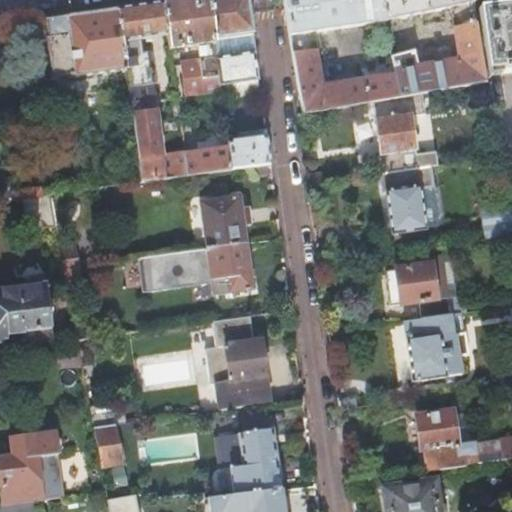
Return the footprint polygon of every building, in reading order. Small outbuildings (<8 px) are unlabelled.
[(186,0),(164,3),(162,3),(166,35),(168,50),(195,47),(197,61),(179,64),(184,98),(220,93),(219,85),(208,0),(186,0)] [(248,0),(208,0),(219,85),(236,83),(259,80),(255,52),(220,56),(219,49),(225,47),(225,38),(253,34),(248,0)] [(282,0),(299,97),(295,98),(297,116),(372,103),(395,99),(391,74),(337,83),(319,86),(312,49),(310,33),(348,27),(382,22),(382,21),(378,0),(282,0)] [(378,0),(382,21),(447,10),(456,60),(414,68),(410,52),(395,54),(392,39),(389,34),(384,34),(391,74),(395,99),(423,95),(488,83),(485,67),(474,8),(472,0),(378,0)] [(166,35),(162,3),(156,4),(115,10),(120,41),(151,37),(166,35)] [(511,3),(474,8),(485,67),(497,66),(498,71),(511,69),(511,3)] [(92,13),(42,21),(51,81),(124,71),(120,41),(115,10),(98,12),(92,13)] [(7,26),(0,26),(0,52),(5,52),(9,47),(7,26)] [(168,50),(166,35),(151,37),(151,40),(148,40),(150,60),(142,61),(146,84),(149,84),(152,101),(155,101),(157,110),(176,107),(168,50)] [(319,86),(337,83),(331,46),(312,49),(319,86)] [(259,80),(236,83),(238,96),(261,94),(259,80)] [(423,95),(395,99),(372,103),(382,173),(432,166),(438,165),(435,151),(416,154),(410,116),(426,113),(423,95)] [(152,101),(135,104),(137,115),(154,112),(152,101)] [(135,104),(129,105),(139,182),(163,179),(154,112),(137,115),(135,104)] [(228,148),(231,169),(270,164),(266,130),(237,134),(238,141),(227,142),(228,148)] [(182,154),(185,176),(231,169),(228,148),(182,154)] [(167,157),(171,178),(185,176),(182,154),(167,157)] [(382,173),(377,174),(381,194),(384,194),(390,232),(425,228),(420,189),(435,186),(432,166),(382,173)] [(0,203),(12,202),(11,193),(6,194),(4,179),(0,179),(0,203)] [(40,190),(11,193),(12,202),(20,201),(41,199),(40,190)] [(205,250),(245,243),(242,225),(248,224),(246,207),(240,207),(239,196),(222,199),(221,194),(202,196),(203,201),(198,201),(205,250)] [(54,228),(49,198),(41,199),(20,201),(25,232),(54,228)] [(482,208),(486,238),(511,234),(511,210),(511,204),(482,208)] [(252,290),(245,243),(205,250),(166,256),(168,274),(208,269),(210,281),(225,279),(228,293),(252,290)] [(75,251),(59,253),(63,271),(78,269),(75,251)] [(450,315),(467,313),(464,296),(449,298),(448,297),(435,299),(430,264),(385,271),(390,305),(416,302),(419,320),(450,315)] [(78,269),(63,271),(66,292),(82,290),(78,269)] [(46,286),(0,289),(0,341),(23,340),(23,344),(52,341),(46,286)] [(419,320),(403,322),(406,338),(404,338),(410,382),(446,377),(446,376),(459,374),(457,357),(443,359),(439,336),(452,334),(450,315),(419,320)] [(253,343),(250,317),(211,323),(216,354),(205,356),(211,393),(216,392),(219,409),(269,402),(260,342),(253,343)] [(88,353),(79,355),(82,369),(91,368),(88,353)] [(122,404),(88,408),(92,428),(113,425),(125,423),(122,404)] [(415,418),(419,452),(422,451),(462,446),(461,440),(454,440),(450,413),(415,418)] [(113,425),(92,428),(100,467),(100,469),(121,466),(120,461),(125,461),(121,443),(117,444),(113,425)] [(234,496),(281,490),(272,428),(237,433),(241,467),(230,469),(234,496)] [(0,500),(1,505),(105,493),(103,482),(100,469),(100,467),(92,468),(93,483),(41,490),(37,458),(57,455),(56,452),(59,451),(62,448),(61,438),(58,435),(54,436),(54,433),(11,439),(12,452),(7,457),(0,457),(0,500)] [(511,459),(511,438),(500,441),(502,455),(503,460),(511,459)] [(500,441),(489,442),(492,456),(502,455),(500,441)] [(422,451),(425,472),(466,466),(465,457),(477,454),(475,444),(462,446),(422,451)] [(72,475),(63,476),(64,484),(87,481),(83,460),(70,462),(72,475)] [(132,480),(129,464),(112,468),(115,484),(132,480)] [(434,511),(431,487),(387,494),(389,511),(434,511)] [(283,511),(281,490),(234,496),(207,499),(208,511),(283,511)] [(136,511),(134,497),(106,501),(108,511),(136,511)]
